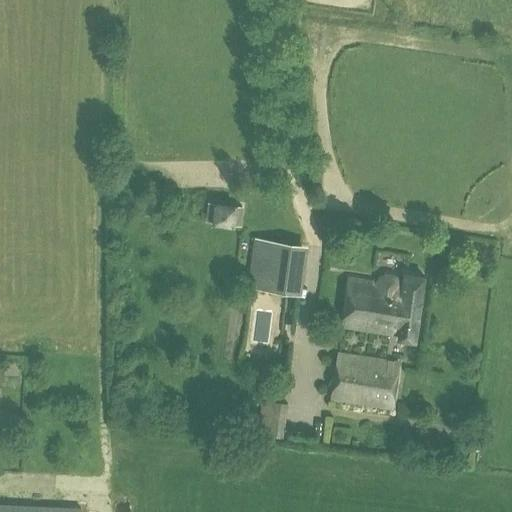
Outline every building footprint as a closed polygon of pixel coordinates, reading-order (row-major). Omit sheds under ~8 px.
[(237,203),(215,201),(213,224),(235,226),(237,203)] [(249,286),(301,293),(308,245),(256,237),(249,286)] [(378,282),(351,278),(344,326),(398,334),(398,337),(416,340),(426,275),(404,272),(403,280),(398,280),(397,278),(396,276),(395,275),(393,274),(391,273),(390,273),(387,273),(384,274),(382,275),(381,276),(380,277),(379,279),(378,282)] [(276,353),(278,313),(262,312),(260,352),(276,353)] [(332,399),(392,407),(399,361),(339,352),(332,399)] [(257,432),(284,436),(288,402),(262,399),(257,432)]
